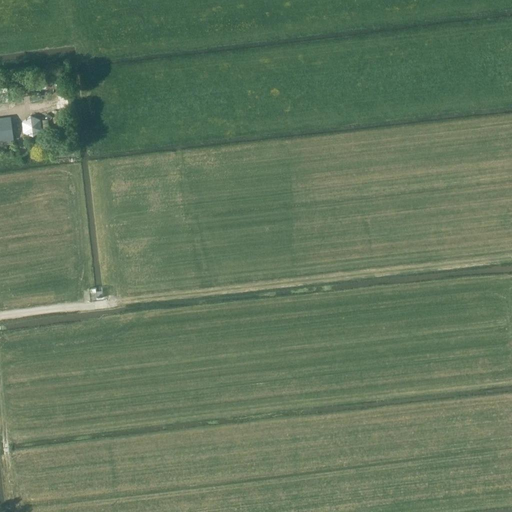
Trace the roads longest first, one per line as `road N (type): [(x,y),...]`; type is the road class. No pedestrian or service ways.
road 1 (track): [(511,51),(128,113),(76,89),(62,0)]
road 2 (track): [(511,258),(0,316)]
